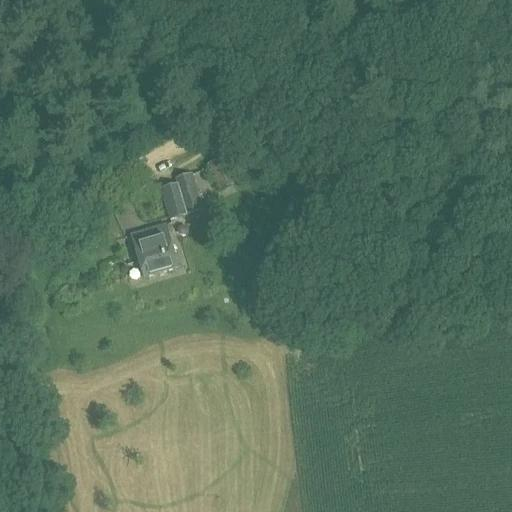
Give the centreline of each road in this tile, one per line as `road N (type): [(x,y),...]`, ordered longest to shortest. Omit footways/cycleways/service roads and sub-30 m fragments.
road 1 (track): [(0,233),(457,0)]
road 2 (track): [(31,511),(0,346)]
